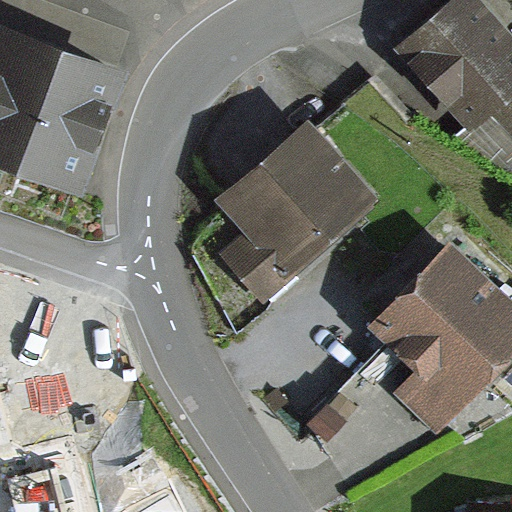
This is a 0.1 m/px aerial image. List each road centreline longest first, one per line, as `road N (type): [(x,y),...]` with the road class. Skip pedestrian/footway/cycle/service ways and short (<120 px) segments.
road 1 (residential): [(153,270),(154,151),(182,85),(214,52),(309,0)]
road 2 (residential): [(287,511),(202,391),(153,270)]
road 3 (residential): [(153,270),(118,267),(0,229)]
